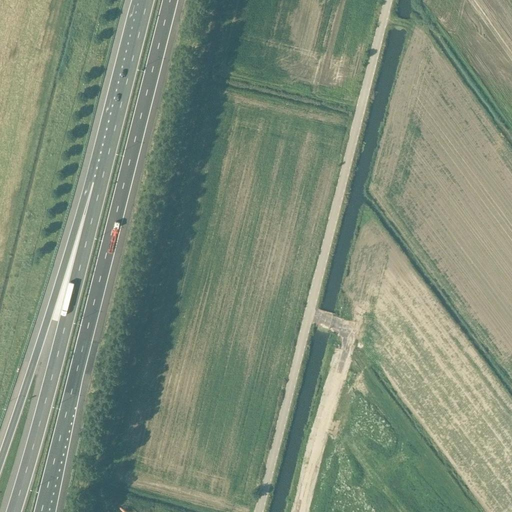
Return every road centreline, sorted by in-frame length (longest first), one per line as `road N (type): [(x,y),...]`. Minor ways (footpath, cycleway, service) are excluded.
road 1 (motorway): [(41,511),(170,0)]
road 2 (unclassified): [(258,511),(387,0)]
road 3 (motorway): [(101,178),(13,511)]
road 4 (motorway): [(101,178),(87,188),(0,463)]
road 5 (motorway): [(146,0),(101,178)]
